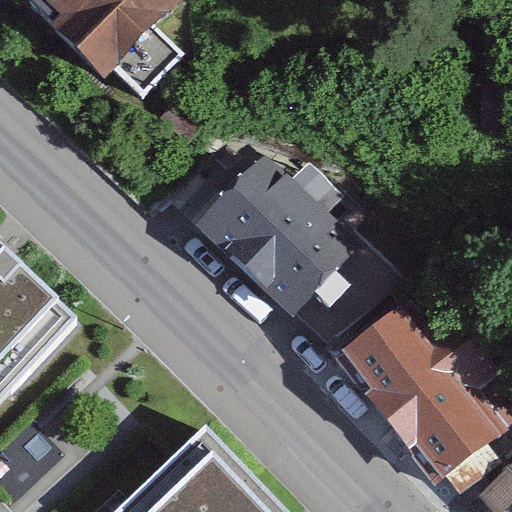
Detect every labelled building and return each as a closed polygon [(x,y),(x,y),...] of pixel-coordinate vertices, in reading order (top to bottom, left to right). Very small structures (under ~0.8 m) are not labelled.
[(191,0),(42,0),(60,17),(49,27),(102,80),(115,73),(143,101),(187,57),(161,31),(191,0)] [(295,180),(267,158),(193,222),(294,319),(300,312),(331,343),(404,279),(330,211),(341,201),(307,168),(295,180)] [(0,233),(2,228),(0,226),(0,408),(82,330),(0,256),(0,233)] [(511,456),(511,369),(468,323),(436,354),(409,325),(351,381),(466,500),(511,456)] [(284,511),(207,432),(124,511),(284,511)] [(511,511),(511,496),(496,511),(511,511)]
